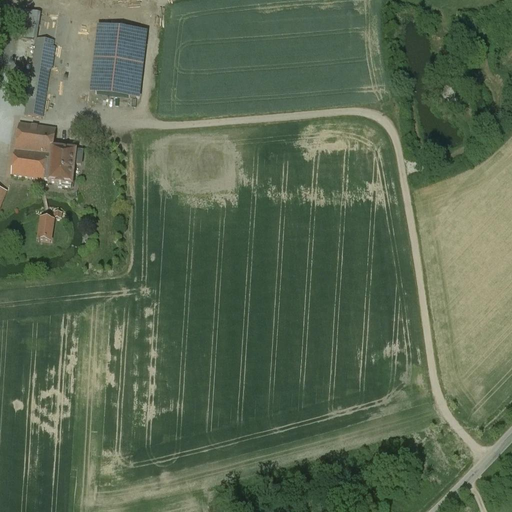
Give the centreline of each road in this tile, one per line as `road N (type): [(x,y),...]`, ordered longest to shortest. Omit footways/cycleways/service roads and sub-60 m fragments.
road 1 (track): [(488,459),(439,401),(389,128),(353,112),(146,126)]
road 2 (track): [(61,125),(79,9),(146,0)]
road 3 (track): [(402,169),(477,143),(497,102),(479,74)]
